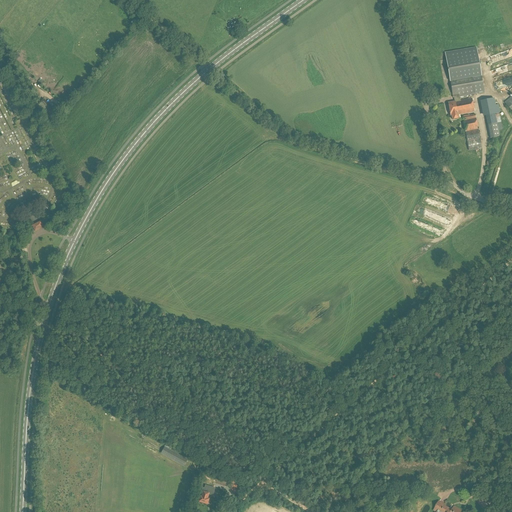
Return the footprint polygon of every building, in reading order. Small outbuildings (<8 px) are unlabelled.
[(460,100),(460,97),(475,94),(484,93),(481,72),(477,47),(445,53),(449,77),(453,98),(454,98),(454,102),(448,103),(451,116),(452,120),(459,118),(458,115),(475,112),(472,98),(460,100)] [(51,115),(56,110),(43,99),(39,103),(51,115)] [(484,108),(495,106),(494,99),(483,101),(484,108)] [(469,151),(482,149),(480,139),(478,129),(475,114),(462,117),(467,141),(469,151)] [(499,114),(486,116),(487,125),(490,139),(499,137),(500,137),(498,130),(497,123),(501,122),(499,114)] [(35,232),(44,227),(41,221),(31,226),(35,232)] [(186,467),(188,463),(165,451),(163,454),(186,467)] [(235,481),(230,485),(236,494),(242,490),(235,481)] [(200,497),(199,502),(207,504),(209,499),(207,499),(208,494),(213,496),(215,488),(205,485),(204,488),(203,487),(201,492),(203,493),(202,497),(200,497)] [(452,510),(444,506),(445,504),(439,501),(434,511),(436,511),(460,511),(461,511),(454,507),(452,510)]
